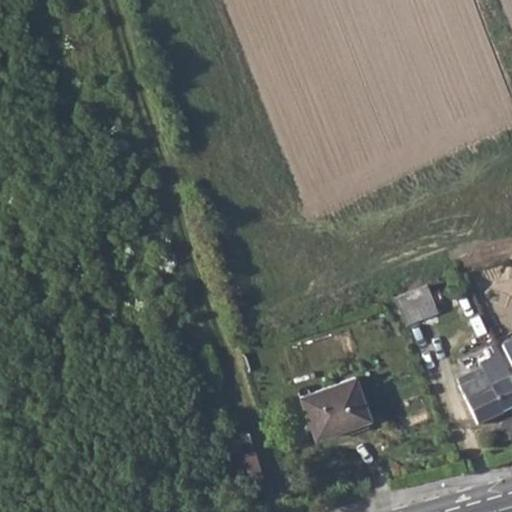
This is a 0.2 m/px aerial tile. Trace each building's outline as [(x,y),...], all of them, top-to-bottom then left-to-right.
[(427,282),(394,295),(405,321),(438,309),(427,282)] [(511,337),(500,343),(511,367),(511,337)] [(511,406),(511,373),(510,375),(494,343),(473,353),(479,365),(454,378),(477,423),(511,406)] [(355,375),(301,394),(316,436),(370,417),(355,375)] [(247,430),(222,437),(240,493),(264,486),(247,430)]
